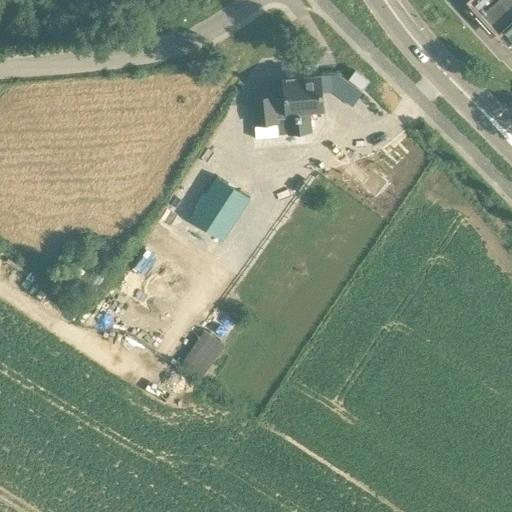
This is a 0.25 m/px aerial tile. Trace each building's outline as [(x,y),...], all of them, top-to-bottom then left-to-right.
[(511,0),(467,0),(466,1),(498,36),(511,22),(511,0)] [(268,96),(243,99),(246,130),(272,127),(272,123),(289,121),(290,134),(312,131),(311,116),(328,114),(323,75),(284,78),(287,101),(269,103),(268,96)] [(353,75),(347,83),(361,94),(366,85),(353,75)] [(250,197),(216,176),(188,219),(222,241),(250,197)] [(149,246),(121,290),(160,314),(188,270),(149,246)] [(199,381),(224,344),(204,330),(178,367),(199,381)]
